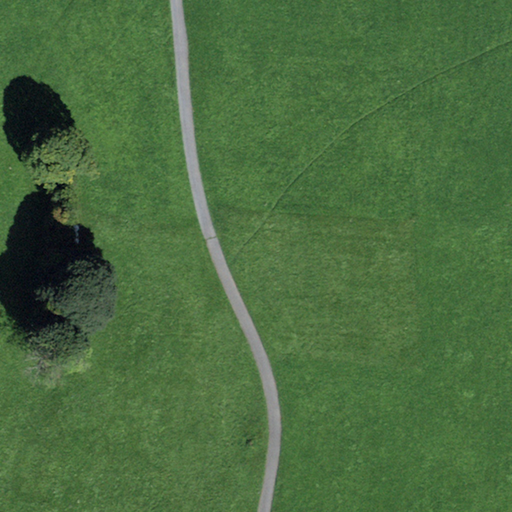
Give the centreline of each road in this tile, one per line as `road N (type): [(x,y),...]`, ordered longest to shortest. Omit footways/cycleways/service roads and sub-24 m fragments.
road 1 (track): [(209,235),(273,408),(262,511)]
road 2 (track): [(175,0),(209,235)]
